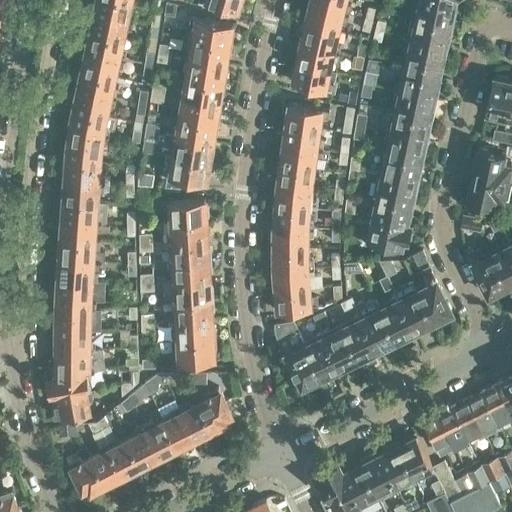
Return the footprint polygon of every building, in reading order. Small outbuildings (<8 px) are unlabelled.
[(94,0),(94,1),(97,2),(95,9),(124,15),(129,17),(133,0),(94,0)] [(203,0),(238,10),(241,2),(243,2),(243,0),(203,0)] [(347,3),(348,0),(310,0),(310,2),(320,5),(344,11),(349,12),(351,4),(347,3)] [(415,0),(413,13),(453,22),(456,11),(454,9),(456,1),(450,0),(415,0)] [(168,1),(166,14),(176,16),(178,3),(168,1)] [(306,9),(303,20),(327,26),(341,29),(343,21),(346,22),(349,12),(344,11),(320,5),(310,2),(309,10),(306,9)] [(373,18),(376,7),(368,5),(365,16),(373,18)] [(91,17),(89,28),(115,34),(125,36),(127,28),(132,29),(134,18),(129,17),(124,15),(95,9),(94,17),(91,17)] [(150,21),(159,23),(161,14),(152,13),(150,21)] [(413,13),(408,36),(447,45),(448,36),(451,35),(453,22),(413,13)] [(189,15),(188,25),(195,26),(193,36),(232,42),(234,30),(232,29),(233,22),(189,15)] [(370,31),(373,18),(365,16),(362,29),(370,31)] [(377,18),(375,28),(384,30),(386,21),(377,18)] [(338,42),(341,29),(327,26),(303,20),(301,32),(302,33),(301,41),(340,50),(341,42),(338,42)] [(157,38),(159,23),(150,21),(148,36),(157,38)] [(89,28),(86,41),(88,41),(87,47),(111,53),(121,55),(126,56),(128,48),(123,47),(125,36),(115,34),(89,28)] [(384,30),(375,28),(372,38),(381,41),(384,30)] [(190,35),(186,55),(227,62),(228,54),(230,54),(232,42),(193,36),(190,35)] [(409,45),(405,61),(441,70),(443,64),(443,63),(445,62),(447,52),(446,50),(447,45),(408,36),(406,44),(409,45)] [(297,48),(295,60),(308,63),(332,69),(334,61),(338,61),(340,50),(301,41),(299,48),(297,48)] [(161,43),(160,52),(172,54),(173,44),(161,43)] [(358,43),(356,54),(364,56),(367,45),(358,43)] [(82,56),(80,67),(112,73),(117,74),(119,66),(123,67),(126,56),(121,55),(111,53),(87,47),(85,57),(82,56)] [(144,61),(153,63),(155,52),(145,50),(144,61)] [(160,52),(158,60),(170,62),(172,54),(160,52)] [(362,69),(364,56),(356,54),(353,67),(362,69)] [(186,55),(185,64),(188,65),(186,74),(225,81),(227,69),(225,69),(227,62),(186,55)] [(369,57),(367,69),(380,72),(382,59),(369,57)] [(308,63),(295,60),(293,71),(295,72),(293,81),(333,89),(335,80),(330,80),(332,69),(308,63)] [(150,76),(153,63),(144,61),(141,75),(150,76)] [(440,75),(441,70),(405,61),(401,80),(398,80),(396,88),(436,97),(437,90),(440,89),(442,80),(440,77),(440,75)] [(80,67),(77,80),(80,80),(78,87),(118,94),(119,87),(115,86),(117,74),(112,73),(80,67)] [(181,87),(180,94),(220,101),(222,94),(223,94),(225,81),(186,74),(184,87),(181,87)] [(486,111),(508,115),(511,98),(511,79),(508,79),(507,76),(498,74),(497,76),(494,76),(486,111)] [(363,80),(360,94),(370,95),(372,82),(363,80)] [(154,82),(153,91),(165,93),(167,84),(154,82)] [(74,96),(72,107),(107,113),(109,113),(111,105),(115,106),(118,94),(78,87),(76,96),(74,96)] [(137,100),(146,102),(148,90),(139,88),(137,100)] [(434,104),(436,97),(396,88),(392,108),(433,118),(436,106),(434,104)] [(350,89),(348,101),(355,102),(357,91),(350,89)] [(153,91),(151,100),(164,102),(165,93),(153,91)] [(180,94),(178,104),(182,104),(180,115),(219,121),(221,109),(219,108),(220,101),(180,94)] [(144,114),(146,102),(137,100),(135,112),(144,114)] [(287,110),(285,123),(305,125),(321,126),(323,116),(330,117),(331,107),(290,101),(289,111),(287,110)] [(354,107),(346,105),(345,118),(353,119),(354,107)] [(72,107),(69,120),(72,120),(70,128),(70,131),(109,137),(110,134),(111,128),(115,129),(118,116),(109,114),(109,113),(107,113),(72,107)] [(430,130),(433,118),(392,108),(387,130),(426,139),(428,132),(430,130)] [(357,112),(356,123),(365,125),(366,114),(357,112)] [(174,126),(173,133),(214,140),(215,134),(217,134),(219,121),(180,115),(178,127),(174,126)] [(148,122),(146,131),(159,133),(160,124),(148,122)] [(319,138),(321,126),(305,125),(285,123),(283,135),(285,135),(284,143),(322,145),(323,138),(319,138)] [(365,125),(356,123),(353,136),(363,138),(365,125)] [(494,137),(502,139),(504,130),(496,128),(494,137)] [(132,129),(131,140),(140,141),(141,130),(132,129)] [(387,130),(383,151),(424,160),(426,148),(425,146),(426,139),(387,130)] [(511,132),(504,130),(502,139),(511,141),(511,137),(511,132)] [(66,144),(65,155),(100,160),(101,152),(107,153),(109,143),(109,137),(70,131),(69,137),(68,145),(66,144)] [(146,131),(145,140),(157,142),(159,133),(146,131)] [(173,133),(172,143),(176,144),(174,153),(213,160),(215,148),(213,148),(214,140),(173,133)] [(341,148),(348,149),(350,136),(341,135),(339,148),(341,148)] [(280,152),(279,163),(315,166),(324,167),(325,158),(321,158),(322,145),(284,143),(282,152),(280,152)] [(132,145),(130,157),(137,158),(139,146),(132,145)] [(479,146),(473,172),(509,180),(511,168),(511,161),(504,160),(506,152),(479,146)] [(347,163),(348,149),(341,148),(339,148),(338,162),(347,163)] [(421,172),(424,160),(383,151),(378,171),(417,180),(419,173),(421,172)] [(167,152),(163,174),(168,175),(166,185),(195,186),(196,179),(208,181),(209,173),(211,173),(213,160),(174,153),(172,153),(167,152)] [(65,155),(64,168),(67,168),(66,176),(99,179),(105,180),(106,172),(100,172),(100,160),(65,155)] [(350,155),(349,165),(354,165),(359,167),(360,156),(350,155)] [(128,163),(127,170),(127,182),(135,182),(135,171),(136,164),(128,163)] [(314,177),(315,166),(279,163),(277,176),(280,176),(279,185),(317,187),(318,177),(314,177)] [(354,165),(349,165),(348,181),(358,182),(359,167),(354,165)] [(139,176),(139,183),(149,184),(151,173),(140,171),(139,176)] [(416,188),(417,180),(378,171),(374,192),(415,202),(418,190),(416,188)] [(505,199),(509,180),(473,172),(467,197),(495,204),(496,198),(505,199)] [(63,185),(62,196),(98,200),(98,190),(105,191),(105,180),(99,179),(66,176),(65,185),(63,185)] [(336,188),(343,188),(344,178),(337,177),(336,188)] [(275,193),(275,205),(311,206),(312,197),(316,198),(317,187),(279,185),(278,193),(275,193)] [(336,188),(334,201),(341,202),(343,188),(336,188)] [(149,189),(139,189),(140,202),(149,201),(149,189)] [(412,214),(415,202),(374,192),(369,213),(408,221),(410,215),(412,214)] [(62,196),(61,209),(63,209),(63,217),(103,220),(107,220),(109,200),(104,200),(98,200),(62,196)] [(207,197),(163,200),(163,210),(168,210),(169,218),(210,216),(210,205),(207,205),(207,197)] [(346,198),(345,209),(354,210),(355,200),(346,198)] [(276,218),(275,226),(305,226),(313,226),(314,206),(311,206),(275,205),(273,217),(276,218)] [(332,209),(332,225),(341,225),(341,209),(332,209)] [(484,216),(465,212),(462,224),(481,229),(484,216)] [(411,222),(408,221),(369,213),(363,240),(381,244),(382,240),(405,245),(407,239),(408,239),(408,238),(411,236),(413,227),(411,224),(411,222)] [(503,213),(497,216),(502,226),(508,222),(503,213)] [(169,229),(167,229),(167,238),(169,238),(170,238),(209,236),(208,230),(211,230),(210,216),(169,218),(169,229)] [(497,216),(492,218),(488,220),(494,230),(502,226),(497,216)] [(60,226),(59,237),(97,239),(97,231),(102,231),(103,220),(63,217),(62,226),(60,226)] [(136,223),(128,223),(128,235),(136,235),(136,223)] [(341,241),(341,225),(332,225),(332,241),(341,241)] [(305,226),(275,226),(275,234),(272,234),(272,247),(309,246),(309,237),(313,237),(313,226),(305,226)] [(152,233),(140,234),(140,243),(152,242),(152,233)] [(170,238),(169,238),(170,249),(173,249),(174,258),(213,256),(212,245),(209,245),(209,236),(170,238)] [(59,237),(58,251),(60,251),(60,257),(104,260),(105,250),(101,250),(101,240),(97,239),(59,237)] [(504,271),(510,285),(511,284),(511,243),(510,239),(492,248),(504,271)] [(152,242),(140,243),(141,251),(153,250),(152,242)] [(466,246),(489,293),(496,290),(498,291),(510,285),(504,271),(492,248),(480,253),(474,242),(466,246)] [(309,246),(272,247),(272,259),(274,258),(275,268),(314,265),(313,259),(310,259),(309,249),(309,246)] [(409,267),(427,258),(423,248),(404,257),(409,267)] [(136,250),(128,250),(128,262),(137,262),(136,250)] [(339,253),(331,253),(331,264),(340,264),(339,253)] [(174,258),(171,258),(172,278),(211,276),(210,271),(213,270),(213,256),(174,258)] [(57,268),(56,278),(99,278),(99,271),(104,271),(104,260),(60,257),(59,268),(57,268)] [(380,260),(387,274),(388,275),(396,271),(391,260),(380,260)] [(363,271),(358,261),(343,262),(344,272),(363,271)] [(137,262),(128,262),(129,274),(137,274),(137,262)] [(341,278),(340,264),(331,264),(332,278),(341,278)] [(314,265),(275,268),(275,276),(273,276),(274,288),(311,285),(310,277),(314,277),(314,265)] [(425,279),(417,284),(435,322),(446,317),(446,315),(453,311),(430,265),(420,269),(425,279)] [(153,272),(141,273),(141,282),(153,282),(153,272)] [(393,286),(388,275),(387,274),(378,279),(384,290),(393,286)] [(169,278),(163,278),(165,300),(173,300),(176,300),(214,298),(214,285),(211,285),(211,276),(172,278),(169,278)] [(56,278),(55,291),(58,292),(57,301),(57,302),(96,302),(104,302),(104,278),(99,278),(56,278)] [(414,278),(395,288),(398,293),(416,330),(422,327),(424,328),(435,322),(417,284),(414,278)] [(153,282),(141,282),(142,290),(153,290),(153,282)] [(307,307),(313,306),(317,305),(316,296),(312,296),(311,285),(274,288),(275,300),(277,300),(278,310),(286,309),(287,316),(308,314),(307,307)] [(332,285),(334,301),(342,297),(341,285),(332,285)] [(137,288),(129,288),(129,301),(138,300),(137,288)] [(398,293),(379,303),(398,341),(409,335),(409,333),(416,330),(398,293)] [(345,299),(339,302),(343,310),(355,304),(356,304),(352,296),(347,298),(345,299)] [(356,304),(355,304),(359,312),(377,349),(384,345),(386,347),(398,341),(379,303),(376,297),(365,303),(363,300),(356,304)] [(177,311),(173,311),(174,320),(213,318),(213,311),(215,310),(214,298),(176,300),(177,311)] [(54,320),(54,330),(91,328),(101,328),(101,307),(96,307),(96,302),(57,302),(57,309),(56,320),(54,320)] [(138,305),(130,306),(130,318),(138,318),(138,305)] [(325,309),(314,315),(318,322),(328,317),(325,309)] [(352,316),(342,321),(361,359),(371,354),(371,352),(377,349),(359,312),(352,316)] [(154,313),(142,313),(142,322),(154,321),(154,313)] [(213,318),(174,320),(174,331),(178,330),(178,339),(187,339),(217,337),(216,325),(214,325),(213,318)] [(294,320),(275,322),(277,331),(277,333),(279,338),(303,386),(303,385),(310,382),(312,384),(323,379),(303,340),(294,320)] [(154,321),(142,322),(143,332),(155,331),(154,321)] [(342,321),(322,331),(340,367),(347,364),(349,365),(361,359),(342,321)] [(54,330),(54,344),(56,344),(56,352),(96,349),(96,339),(91,339),(91,328),(54,330)] [(129,329),(120,328),(120,346),(139,346),(138,334),(129,334),(129,329)] [(322,331),(303,340),(323,379),(334,373),(334,370),(340,367),(322,331)] [(176,351),(172,352),(173,361),(173,367),(186,367),(185,360),(215,358),(215,350),(217,350),(217,337),(187,339),(178,339),(179,351),(176,351)] [(54,356),(54,368),(56,368),(56,376),(88,371),(105,368),(103,348),(96,349),(56,352),(56,356),(54,356)] [(156,358),(143,359),(143,368),(156,368),(156,358)] [(139,369),(131,369),(131,381),(134,385),(139,380),(139,369)] [(48,380),(46,381),(47,390),(50,391),(50,393),(52,393),(53,398),(92,391),(91,388),(89,374),(88,371),(56,376),(47,377),(48,380)] [(159,381),(168,381),(168,371),(159,371),(146,380),(151,391),(159,387),(159,381)] [(199,371),(190,371),(190,382),(199,382),(199,371)] [(511,374),(499,382),(511,409),(511,374)] [(143,382),(127,396),(134,404),(151,391),(145,380),(143,382)] [(131,381),(120,381),(120,396),(134,385),(131,381)] [(511,409),(499,382),(483,389),(499,422),(511,416),(511,409)] [(211,395),(200,401),(215,432),(226,426),(225,424),(230,422),(228,417),(234,414),(219,386),(209,392),(211,395)] [(483,389),(468,397),(488,436),(503,429),(499,422),(483,389)] [(54,404),(52,404),(54,415),(56,415),(57,418),(84,412),(90,411),(88,401),(94,400),(92,391),(53,398),(54,404)] [(127,396),(121,401),(128,410),(134,404),(127,396)] [(468,397),(454,404),(470,437),(476,434),(479,440),(488,436),(468,397)] [(189,401),(180,406),(196,438),(203,435),(204,437),(215,432),(200,401),(191,405),(189,401)] [(454,404),(439,412),(443,421),(455,445),(471,438),(470,437),(454,404)] [(172,415),(164,420),(179,450),(191,444),(190,442),(196,438),(180,406),(170,411),(172,415)] [(439,412),(424,419),(436,444),(438,447),(441,452),(455,445),(443,421),(439,412)] [(105,414),(99,420),(102,428),(107,425),(110,424),(105,414)] [(154,419),(144,424),(144,425),(160,456),(167,453),(168,455),(179,450),(164,420),(156,423),(154,419)] [(97,422),(88,422),(94,433),(93,433),(101,451),(93,454),(108,486),(119,480),(118,478),(125,474),(119,463),(109,442),(102,428),(99,420),(97,422)] [(76,423),(60,425),(61,435),(77,433),(77,431),(76,423)] [(137,432),(129,437),(144,468),(155,462),(154,459),(160,456),(144,425),(144,424),(135,428),(137,432)] [(408,436),(398,441),(416,478),(426,473),(435,468),(433,465),(417,433),(411,437),(408,436)] [(117,438),(109,442),(119,463),(125,474),(131,471),(133,474),(144,468),(129,437),(120,441),(118,438),(117,438)] [(387,449),(380,452),(398,487),(416,478),(398,441),(387,447),(387,449)] [(511,449),(498,456),(506,471),(511,468),(511,449)] [(371,454),(361,459),(374,485),(379,497),(398,487),(380,452),(374,455),(371,454)] [(81,456),(70,462),(83,490),(89,487),(92,491),(96,489),(97,491),(108,486),(93,454),(82,460),(81,456)] [(498,456),(483,463),(492,480),(505,473),(506,472),(505,472),(506,471),(498,456)] [(349,467),(344,470),(361,506),(379,497),(374,485),(361,459),(350,465),(349,467)] [(445,459),(433,465),(435,468),(447,491),(451,499),(463,494),(454,478),(445,459)] [(322,470),(318,472),(323,481),(322,481),(329,494),(331,498),(323,501),(328,511),(364,511),(361,506),(344,470),(339,461),(322,470)] [(483,463),(471,469),(479,486),(492,480),(483,463)] [(467,471),(454,478),(463,494),(479,486),(471,469),(467,471)] [(505,473),(492,480),(497,491),(511,484),(505,473)] [(440,478),(432,482),(438,494),(446,490),(440,478)] [(463,494),(451,499),(456,511),(488,511),(487,510),(491,508),(501,503),(496,493),(498,492),(497,491),(492,480),(479,486),(463,494)] [(2,497),(0,497),(0,511),(20,511),(12,489),(0,493),(2,497)] [(437,496),(427,501),(427,502),(428,505),(431,511),(456,511),(451,499),(447,491),(437,496)] [(274,511),(267,497),(245,508),(247,511),(274,511)] [(414,498),(405,502),(410,511),(418,507),(414,498)] [(405,502),(394,508),(395,511),(407,511),(410,511),(405,502)] [(491,508),(487,510),(488,511),(508,511),(503,502),(501,503),(491,508)]
